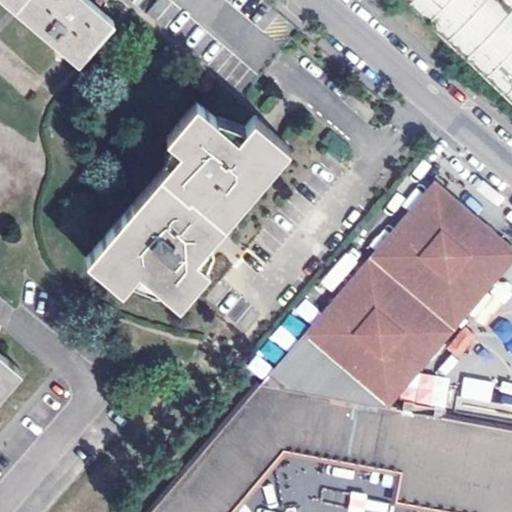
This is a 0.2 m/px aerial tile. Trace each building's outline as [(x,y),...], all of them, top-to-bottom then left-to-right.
[(4,0),(76,60),(111,20),(87,0),(4,0)] [(511,0),(406,0),(511,99),(511,0)] [(175,147),(78,252),(110,284),(131,264),(172,301),(202,268),(191,257),(288,152),(255,121),(236,139),(197,103),(166,137),(175,147)] [(511,248),(511,228),(440,173),(257,383),(306,392),(303,408),(362,419),(365,403),(391,408),(511,248)] [(304,299),(294,312),(308,323),(318,310),(304,299)] [(444,373),(476,336),(463,324),(445,345),(452,351),(438,368),(444,373)] [(0,393),(19,371),(0,355),(0,393)] [(459,398),(489,404),(493,381),(464,376),(459,398)] [(498,405),(511,408),(511,383),(504,382),(498,405)] [(167,511),(168,511),(187,490),(204,469),(223,448),(241,427),(253,412),(265,408),(276,403),(290,406),(303,408),(306,392),(257,383),(145,511),(167,511)] [(511,511),(511,430),(511,431),(509,445),(492,442),(460,436),(427,430),(389,424),(362,419),(303,408),(290,406),(276,403),(265,408),(253,412),(241,427),(223,448),(204,469),(187,490),(168,511),(167,511),(236,511),(286,454),(396,475),(391,505),(430,511),(511,511)] [(365,403),(362,419),(389,424),(427,430),(460,436),(492,442),(509,445),(511,431),(391,408),(365,403)]
